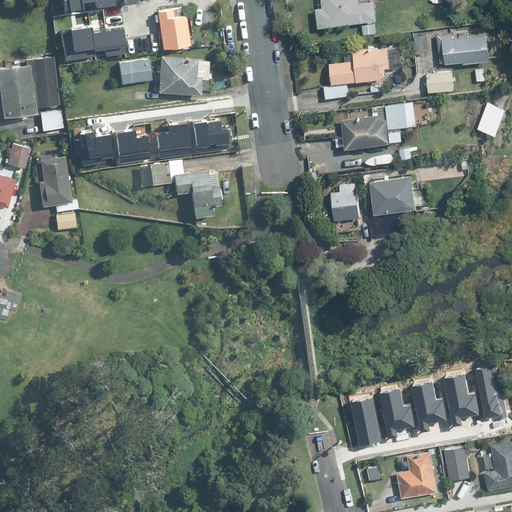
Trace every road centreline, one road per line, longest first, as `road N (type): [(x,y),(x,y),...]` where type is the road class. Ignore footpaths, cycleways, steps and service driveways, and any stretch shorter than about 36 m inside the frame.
road 1 (residential): [(280,168),(258,0)]
road 2 (unknown): [(511,479),(345,511)]
